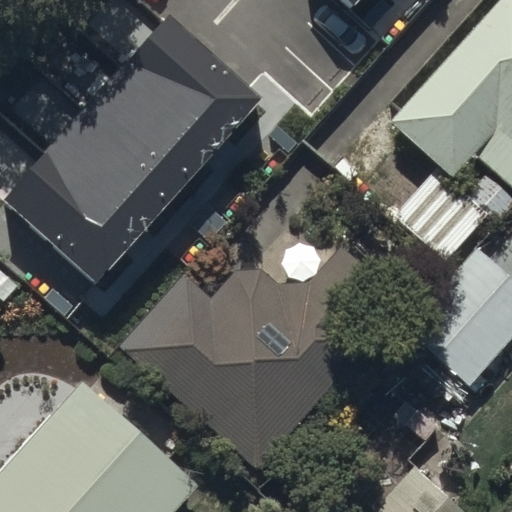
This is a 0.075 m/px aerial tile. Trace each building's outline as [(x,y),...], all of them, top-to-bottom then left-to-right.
[(106,0),(68,0),(26,43),(80,95),(140,33),(106,0)] [(340,0),(353,11),(363,0),(340,0)] [(511,0),(488,0),(392,109),(457,166),(476,144),(511,176),(511,0)] [(169,24),(9,205),(97,283),(257,102),(169,24)] [(429,166),(392,208),(445,256),(488,208),(498,218),(511,202),(511,190),(487,168),(470,187),(455,174),(447,182),(429,166)] [(224,270),(221,276),(219,279),(212,288),(193,272),(132,345),(257,460),(367,339),(343,317),(383,273),(344,238),(306,276),(276,275),(272,269),(268,265),(263,261),(257,259),(251,258),(245,258),(239,259),(233,262),(228,266),(224,270)] [(511,328),(511,271),(476,241),(406,324),(470,378),(511,328)] [(189,511),(202,497),(84,388),(0,486),(0,511),(189,511)] [(473,511),(414,458),(365,511),(473,511)]
